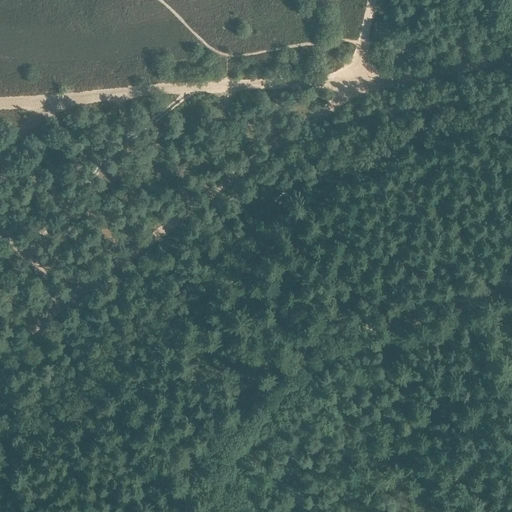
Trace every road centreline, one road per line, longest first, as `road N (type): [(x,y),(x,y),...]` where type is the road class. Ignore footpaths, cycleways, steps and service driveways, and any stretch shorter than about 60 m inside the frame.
road 1 (track): [(0,351),(352,88)]
road 2 (track): [(511,283),(418,335),(336,338),(320,346),(190,458)]
road 3 (track): [(0,102),(162,88),(352,88)]
road 4 (track): [(364,116),(336,131),(239,242),(111,345)]
road 5 (track): [(0,228),(111,345)]
road 6 (track): [(139,379),(190,458),(211,511)]
road 7 (track): [(511,58),(377,84)]
road 8 (track): [(73,511),(132,498),(190,458)]
road 9 (track): [(111,345),(0,413)]
